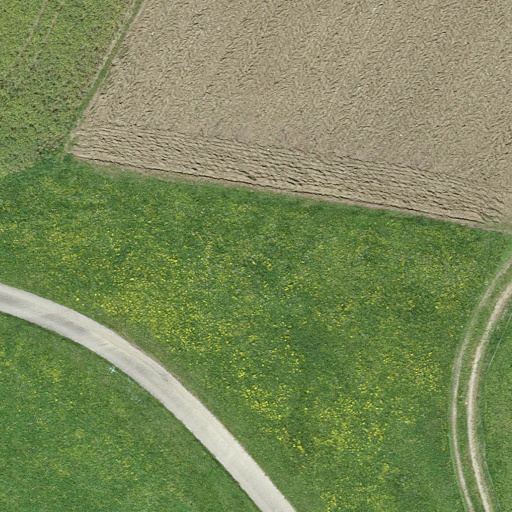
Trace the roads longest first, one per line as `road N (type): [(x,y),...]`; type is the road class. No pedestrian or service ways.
road 1 (track): [(0,300),(99,342),(149,375),(278,511)]
road 2 (track): [(489,511),(468,442),(471,375),(511,286)]
